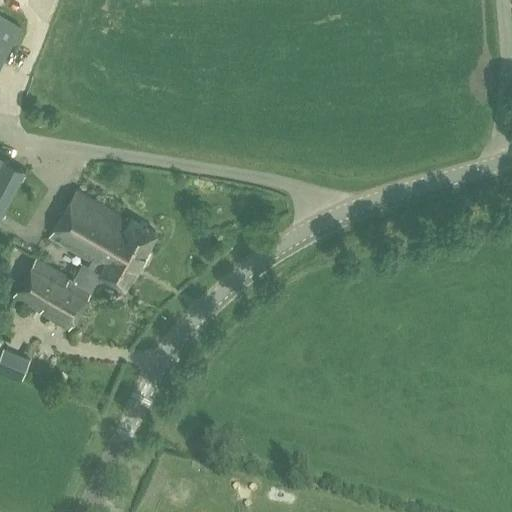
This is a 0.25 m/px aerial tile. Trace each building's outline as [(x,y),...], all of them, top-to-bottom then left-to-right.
[(0,63),(22,26),(0,13),(0,63)] [(0,219),(26,171),(0,156),(0,219)] [(89,266),(101,274),(102,272),(124,285),(155,232),(131,218),(129,221),(76,190),(49,236),(92,261),(89,266)] [(91,290),(101,274),(89,266),(83,263),(74,279),(36,257),(13,295),(69,328),(91,290)] [(0,357),(0,369),(22,379),(30,359),(4,348),(0,357)]
